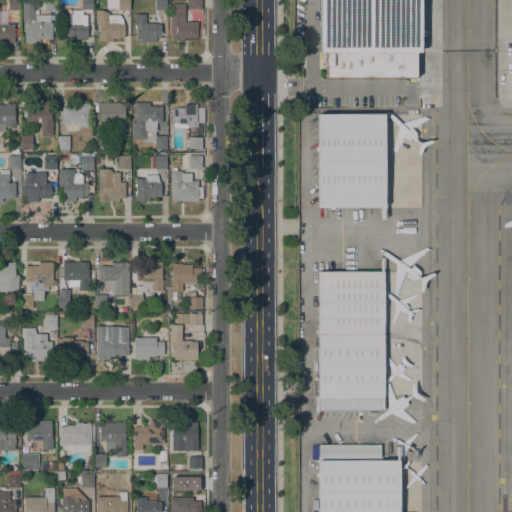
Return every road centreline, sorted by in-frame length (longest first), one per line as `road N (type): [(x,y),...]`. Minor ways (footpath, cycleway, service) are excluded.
road 1 (residential): [(220,511),(219,0)]
road 2 (secondary): [(258,511),(260,166)]
road 3 (residential): [(258,71),(0,72)]
road 4 (residential): [(220,389),(0,389)]
road 5 (residential): [(220,230),(0,230)]
